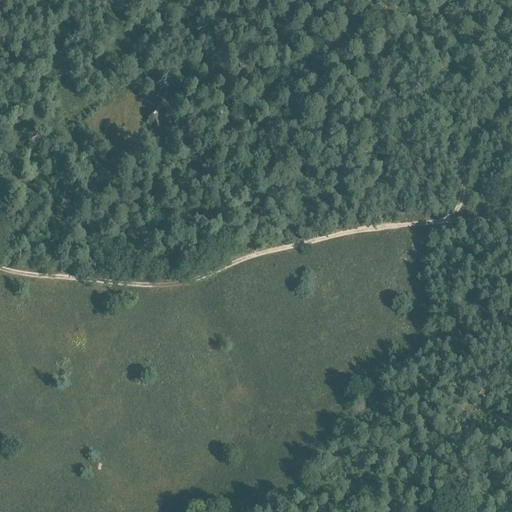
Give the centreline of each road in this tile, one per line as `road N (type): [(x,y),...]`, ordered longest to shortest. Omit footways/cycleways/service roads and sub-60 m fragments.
road 1 (track): [(0,266),(89,283),(180,287),(285,243),(451,222),(511,225)]
road 2 (track): [(451,222),(483,144),(511,113)]
